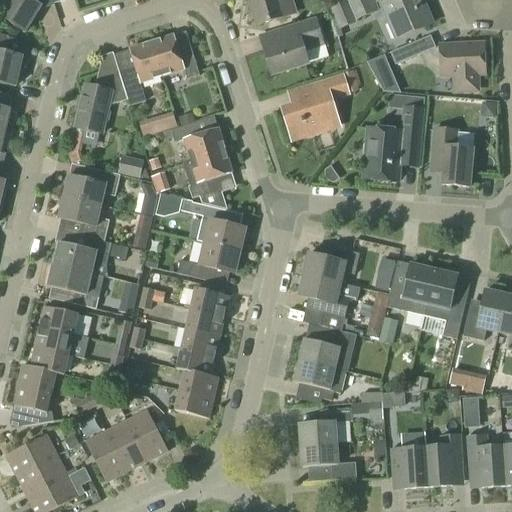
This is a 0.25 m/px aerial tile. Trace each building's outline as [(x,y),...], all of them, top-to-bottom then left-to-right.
[(6,0),(0,11),(0,19),(25,35),(41,8),(28,0),(6,0)] [(248,0),(257,27),(284,19),(293,15),(288,0),(248,0)] [(353,0),(345,3),(329,10),(338,33),(357,25),(356,23),(379,13),(376,5),(379,3),(395,41),(432,25),(421,0),(353,0)] [(272,76),(307,65),(326,60),(315,22),(260,39),(272,76)] [(7,39),(0,37),(0,85),(15,89),(19,71),(21,71),(21,72),(22,72),(23,71),(25,69),(27,67),(27,65),(29,60),(3,54),(7,39)] [(151,44),(162,79),(184,72),(187,81),(199,77),(192,53),(180,57),(174,37),(151,44)] [(395,67),(436,50),(430,37),(390,54),(395,67)] [(140,86),(162,79),(151,44),(128,51),(135,71),(119,75),(127,102),(129,108),(146,103),(140,86)] [(478,89),(477,77),(485,77),(483,45),(439,47),(441,79),(453,78),(454,94),(474,93),(478,89)] [(366,64),(375,78),(389,72),(383,57),(366,64)] [(350,96),(359,93),(358,89),(361,89),(356,72),(344,75),(350,96)] [(116,106),(127,102),(119,75),(108,79),(105,92),(84,87),(74,129),(102,136),(104,126),(108,123),(110,114),(108,111),(110,104),(116,106)] [(293,141),(338,128),(329,100),(346,95),(342,80),(290,96),(294,108),(284,112),(293,141)] [(419,171),(425,110),(413,109),(414,100),(392,97),(391,107),(403,108),(401,134),(368,131),(363,180),(398,183),(399,169),(419,171)] [(0,132),(5,133),(10,111),(0,108),(0,132)] [(189,114),(177,118),(179,127),(192,123),(189,114)] [(149,121),(138,124),(143,139),(154,136),(149,121)] [(190,164),(225,153),(218,130),(198,136),(194,125),(162,134),(165,143),(173,140),(174,145),(183,142),(190,164)] [(469,189),(473,151),(456,150),(457,133),(434,131),(432,159),(444,160),(441,187),(469,189)] [(79,152),(67,153),(70,164),(82,160),(79,152)] [(216,193),(212,181),(232,175),(225,153),(190,164),(184,166),(191,187),(188,188),(192,201),(199,199),(201,206),(227,212),(221,192),(216,193)] [(155,161),(149,163),(152,173),(158,170),(155,161)] [(149,182),(150,168),(128,167),(127,181),(149,182)] [(69,178),(64,199),(100,208),(103,195),(116,198),(121,178),(90,170),(87,183),(69,178)] [(153,219),(157,199),(152,188),(138,186),(144,197),(140,216),(153,219)] [(64,199),(59,221),(83,226),(80,238),(88,240),(104,244),(109,223),(97,220),(100,208),(64,199)] [(240,253),(245,231),(219,224),(222,212),(182,202),(179,213),(202,219),(202,221),(197,243),(204,245),(240,253)] [(145,253),(153,220),(140,217),(132,250),(145,253)] [(59,245),(54,267),(91,276),(108,280),(107,267),(109,258),(126,261),(128,250),(104,244),(88,240),(86,251),(59,245)] [(235,276),(240,253),(204,245),(199,267),(180,262),(176,276),(205,283),(208,270),(235,276)] [(384,253),(381,257),(382,267),(386,271),(392,270),(395,266),(394,256),(389,252),(384,253)] [(354,276),(359,256),(348,253),(346,264),(308,255),(303,277),(341,286),(344,274),(354,276)] [(423,318),(434,272),(410,266),(404,290),(392,287),(386,309),(423,318)] [(88,287),(91,276),(54,267),(49,289),(75,295),(72,306),(96,312),(101,290),(88,287)] [(434,272),(423,318),(446,323),(442,339),(456,342),(465,307),(451,304),(458,277),(434,272)] [(298,298),(308,301),(305,312),(323,316),(320,330),(336,334),(337,333),(356,337),(341,333),(344,321),(348,301),(356,303),(359,290),(341,286),(303,277),(298,298)] [(381,279),(378,292),(387,294),(390,281),(381,279)] [(143,289),(141,299),(152,302),(154,293),(143,289)] [(190,311),(224,319),(229,298),(195,290),(190,311)] [(498,335),(506,297),(485,293),(479,316),(468,314),(462,338),(484,343),(486,332),(498,335)] [(511,298),(506,297),(498,335),(510,337),(506,349),(511,350),(511,298)] [(150,312),(152,302),(141,299),(138,310),(150,312)] [(134,305),(121,302),(119,314),(131,317),(134,305)] [(73,337),(78,317),(44,309),(39,329),(73,337)] [(220,339),(224,319),(190,311),(186,331),(220,339)] [(383,321),(378,343),(391,346),(397,324),(383,321)] [(114,347),(126,350),(131,325),(120,322),(114,347)] [(39,329),(35,349),(68,357),(84,361),(89,341),(87,341),(73,337),(39,329)] [(143,341),(145,332),(134,329),(132,339),(143,341)] [(215,358),(220,339),(186,331),(181,350),(215,358)] [(347,374),(356,337),(337,333),(336,334),(335,338),(333,348),(304,341),(299,363),(346,374),(347,374)] [(141,353),(143,341),(132,339),(129,350),(141,353)] [(112,356),(109,367),(121,369),(126,350),(114,347),(112,356)] [(64,378),(68,357),(35,349),(30,369),(56,376),(64,378)] [(210,379),(210,378),(215,358),(181,350),(176,372),(184,374),(184,373),(210,379)] [(341,396),(346,374),(299,363),(294,384),(323,391),(321,401),(331,403),(333,395),(341,396)] [(56,376),(30,369),(22,367),(17,387),(51,395),(56,376)] [(119,379),(121,369),(109,367),(107,376),(119,379)] [(140,383),(142,373),(125,369),(120,390),(132,392),(134,381),(140,383)] [(482,397),(486,378),(452,371),(448,387),(462,389),(461,393),(482,397)] [(218,380),(210,378),(210,379),(184,373),(184,374),(179,393),(213,401),(218,380)] [(497,376),(490,389),(501,395),(508,382),(497,376)] [(407,392),(407,394),(422,394),(426,394),(426,391),(428,381),(416,379),(415,385),(409,384),(407,392)] [(48,412),(51,395),(17,387),(13,408),(19,409),(22,428),(55,423),(54,414),(48,412)] [(458,391),(446,392),(447,399),(453,403),(459,403),(458,391)] [(208,421),(213,401),(179,393),(175,413),(208,421)] [(381,394),(361,395),(361,405),(381,404),(381,394)] [(389,396),(390,410),(404,409),(403,395),(389,396)] [(502,411),(511,410),(511,396),(501,397),(502,411)] [(83,403),(88,412),(98,408),(92,397),(82,402),(83,403)] [(464,431),(480,430),(478,399),(462,401),(464,431)] [(83,403),(82,402),(70,400),(69,403),(71,407),(74,407),(79,417),(88,412),(83,403)] [(300,448),(337,446),(350,444),(349,424),(352,423),(351,410),(319,413),(319,424),(299,426),(300,448)] [(147,464),(168,454),(160,439),(155,428),(147,413),(126,423),(147,464)] [(126,474),(147,464),(126,423),(106,434),(126,474)] [(155,428),(160,439),(169,435),(163,424),(155,428)] [(105,485),(126,474),(106,434),(85,444),(105,485)] [(404,491),(428,490),(426,450),(424,434),(401,436),(402,451),(390,452),(391,470),(403,469),(404,491)] [(511,434),(502,435),(502,449),(503,449),(505,488),(511,487),(511,434)] [(68,453),(69,452),(79,447),(74,436),(63,442),(68,453)] [(16,479),(57,458),(46,437),(5,458),(16,479)] [(452,488),(451,466),(463,465),(461,447),(461,437),(439,438),(440,449),(426,450),(428,490),(452,488)] [(503,449),(502,449),(488,449),(488,437),(466,438),(467,451),(469,484),(481,483),(482,490),(505,488),(503,449)] [(386,443),(372,444),(373,462),(387,462),(386,443)] [(337,446),(300,448),(302,470),(331,468),(332,479),(356,478),(355,465),(338,466),(337,446)] [(27,499),(67,478),(57,458),(16,479),(27,499)] [(67,478),(27,499),(33,511),(52,511),(77,499),(85,495),(74,474),(68,478),(67,478)]
